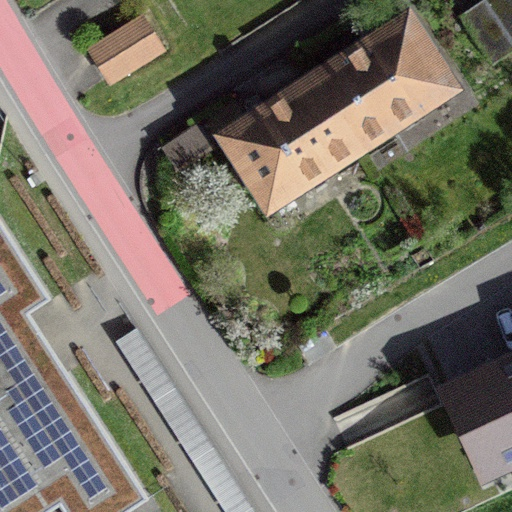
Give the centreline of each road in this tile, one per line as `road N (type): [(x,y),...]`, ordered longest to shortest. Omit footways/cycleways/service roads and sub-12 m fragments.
road 1 (residential): [(253,426),(87,166)]
road 2 (residential): [(87,166),(344,0)]
road 3 (residential): [(253,426),(511,262)]
road 4 (residential): [(87,166),(0,20)]
